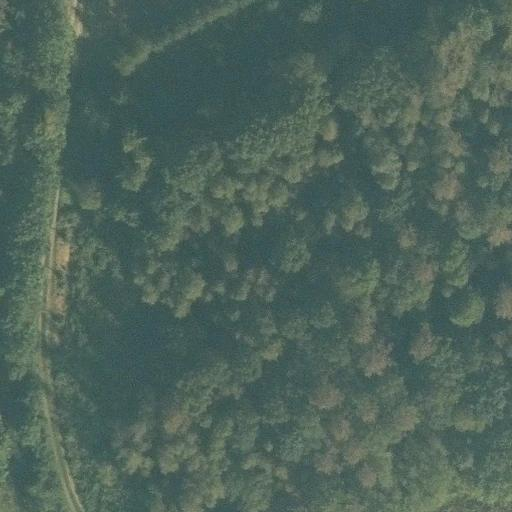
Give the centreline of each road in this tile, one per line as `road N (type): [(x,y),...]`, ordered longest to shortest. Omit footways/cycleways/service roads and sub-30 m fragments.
road 1 (track): [(76,511),(49,428),(46,380),(49,257),(76,0)]
road 2 (track): [(53,211),(507,0)]
